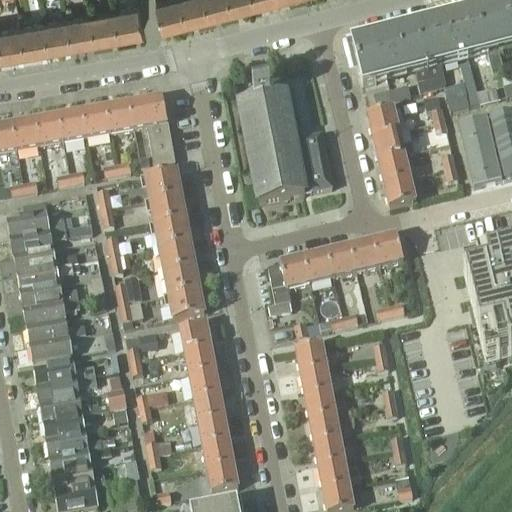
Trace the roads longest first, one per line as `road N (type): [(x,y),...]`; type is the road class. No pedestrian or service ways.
road 1 (residential): [(280,511),(231,255)]
road 2 (residential): [(367,227),(317,21)]
road 3 (residential): [(231,255),(194,57)]
road 4 (residential): [(0,94),(194,57)]
road 5 (residential): [(367,227),(511,191)]
road 6 (residential): [(231,255),(367,227)]
road 7 (residential): [(194,57),(317,21)]
